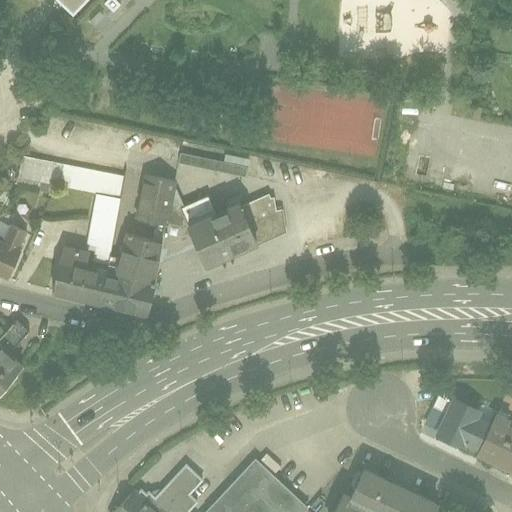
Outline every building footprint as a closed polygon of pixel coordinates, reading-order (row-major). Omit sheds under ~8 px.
[(398,86),(396,97),(420,101),(422,91),(398,86)] [(462,146),(450,144),(455,122),(434,118),(430,139),(407,135),(397,184),(511,208),(511,156),(498,154),(501,141),(465,134),(462,146)] [(233,123),(229,143),(248,146),(252,126),(233,123)] [(125,174),(122,196),(135,198),(137,180),(151,182),(152,177),(125,174)] [(154,185),(139,182),(132,216),(165,223),(173,181),(155,178),(154,185)] [(270,192),(240,207),(254,238),(213,256),(216,263),(287,231),(283,209),(277,210),(274,196),(270,197),(270,192)] [(237,200),(184,224),(201,261),(213,256),(254,238),(240,207),(237,200)] [(0,218),(0,273),(10,278),(30,232),(0,218)] [(57,249),(48,287),(145,308),(160,241),(119,232),(110,273),(86,268),(89,256),(57,249)] [(0,393),(23,368),(0,346),(0,393)] [(481,449),(491,426),(475,419),(479,410),(454,399),(438,434),(463,445),(465,441),(481,449)] [(481,449),(479,453),(511,468),(511,422),(496,415),(491,426),(481,449)] [(247,452),(200,505),(205,509),(208,511),(292,511),(302,501),(247,452)] [(133,485),(109,511),(184,511),(194,501),(187,495),(201,478),(183,462),(150,500),(133,485)] [(344,493),(335,511),(433,511),(437,504),(364,469),(351,497),(344,493)]
